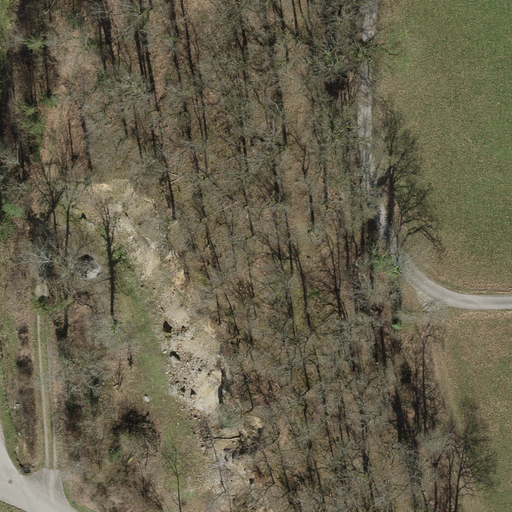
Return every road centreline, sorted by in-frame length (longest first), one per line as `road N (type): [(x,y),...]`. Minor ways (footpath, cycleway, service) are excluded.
road 1 (track): [(372,0),(366,108),(375,197),(415,272)]
road 2 (track): [(96,0),(52,169)]
